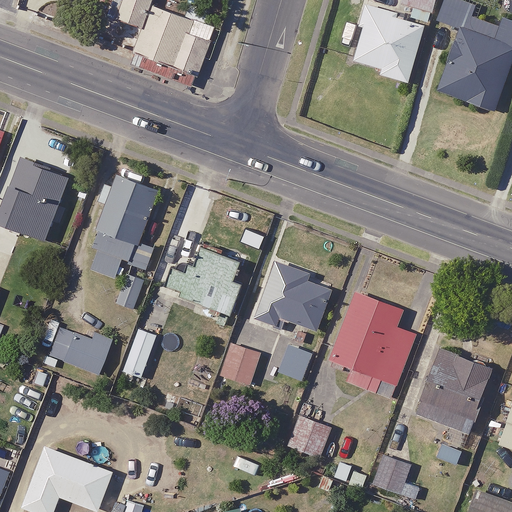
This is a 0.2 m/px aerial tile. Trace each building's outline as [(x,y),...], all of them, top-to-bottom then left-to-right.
[(125,0),(119,17),(145,26),(137,50),(199,72),(216,26),(207,23),(212,11),(193,5),(189,18),(151,5),(152,0),(125,0)] [(435,0),(402,0),(402,2),(416,6),(413,16),(429,21),(435,0)] [(477,4),(465,0),(443,0),(437,19),(460,27),(438,89),(495,109),(511,60),(511,19),(501,15),(497,24),(473,15),(477,4)] [(398,13),(369,5),(354,59),(381,67),(379,73),(409,81),(425,25),(397,17),(398,13)] [(71,176),(24,157),(0,216),(0,220),(46,239),(71,176)] [(159,190),(119,175),(102,222),(100,251),(93,269),(116,277),(123,259),(147,268),(155,246),(140,241),(159,190)] [(204,190),(191,186),(181,217),(193,221),(204,190)] [(242,262),(203,247),(197,262),(182,270),(173,267),(165,288),(232,314),(244,281),(236,278),(242,262)] [(310,273),(277,261),(257,317),(283,326),(286,318),(317,330),(332,289),(307,280),(310,273)] [(145,280),(128,274),(118,301),(135,307),(145,280)] [(404,308),(357,289),(330,357),(352,366),(347,380),(378,392),(383,379),(397,385),(417,334),(397,326),(404,308)] [(89,338),(58,325),(46,353),(96,374),(111,339),(91,331),(89,338)] [(158,334),(140,328),(125,370),(142,376),(158,334)] [(303,344),(285,338),(280,355),(298,360),(303,344)] [(261,352),(232,343),(223,374),(251,383),(261,352)] [(494,367),(440,348),(416,412),(452,425),(446,442),(464,449),(494,367)] [(240,409),(226,404),(224,413),(208,408),(202,425),(232,435),(240,409)] [(511,404),(499,443),(511,447),(511,404)] [(358,435),(301,416),(290,445),(321,456),(323,451),(349,460),(358,435)] [(115,470),(47,444),(23,506),(38,511),(55,511),(62,496),(100,510),(115,470)] [(411,464),(385,453),(374,481),(416,498),(421,485),(405,479),(411,464)] [(511,511),(511,501),(478,489),(469,511),(511,511)]
